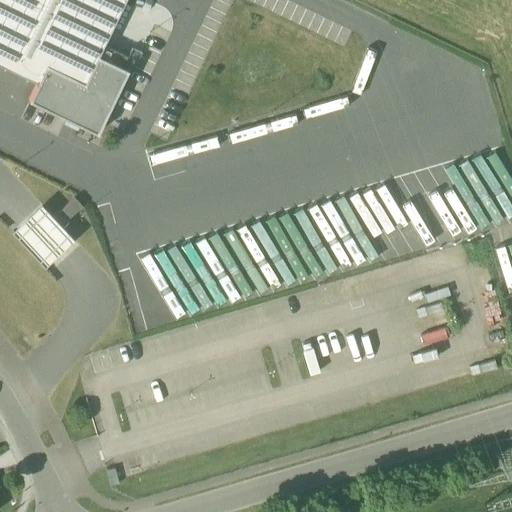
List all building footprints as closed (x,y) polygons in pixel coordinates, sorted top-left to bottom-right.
[(0,0),(0,63),(37,81),(76,100),(98,54),(103,44),(123,0),(0,0)] [(103,44),(98,54),(128,69),(133,58),(103,44)] [(97,133),(128,69),(98,54),(76,100),(37,81),(28,100),(97,133)] [(56,213),(64,221),(81,206),(73,197),(56,213)] [(11,230),(44,266),(73,238),(40,203),(11,230)]
